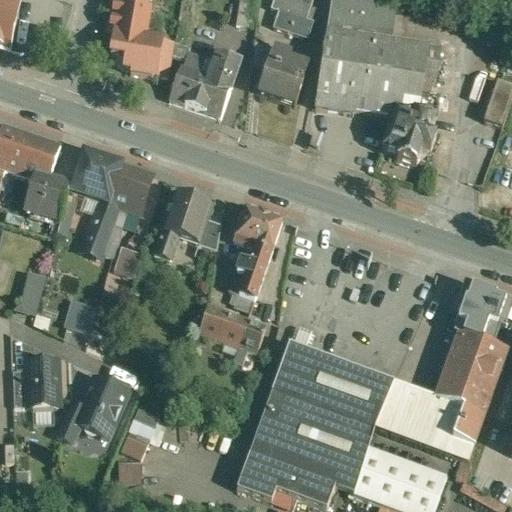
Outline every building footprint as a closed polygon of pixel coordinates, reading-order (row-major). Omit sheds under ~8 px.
[(0,0),(0,49),(9,53),(10,53),(11,52),(16,24),(12,22),(16,3),(5,0),(4,0),(0,0)] [(115,0),(109,36),(113,37),(110,60),(115,60),(114,66),(123,72),(123,73),(131,74),(130,78),(156,82),(157,80),(163,45),(163,44),(145,41),(148,24),(149,24),(155,19),(150,13),(150,12),(151,0),(115,0)] [(254,0),(240,0),(236,28),(251,30),(254,0)] [(314,0),(275,0),(271,13),(279,15),(306,23),(314,0)] [(384,4),(358,0),(332,0),(315,113),(353,118),(353,114),(393,120),(397,108),(435,121),(439,100),(421,97),(423,85),(435,87),(440,56),(428,54),(428,52),(378,45),(384,4)] [(306,23),(279,15),(273,32),(308,43),(313,26),(306,23)] [(175,47),(163,45),(157,80),(169,82),(175,47)] [(274,52),(254,46),(251,70),(266,75),(274,52)] [(189,51),(177,49),(175,59),(186,60),(189,51)] [(291,59),(275,53),(274,52),(266,75),(264,82),(265,82),(260,96),(295,108),(303,85),(302,85),(307,71),(289,65),(291,59)] [(207,62),(188,56),(184,69),(202,75),(207,62)] [(184,69),(181,68),(170,102),(222,120),(233,86),(202,75),(184,69)] [(511,78),(504,76),(500,86),(511,90),(511,78)] [(511,90),(500,86),(497,85),(484,125),(502,131),(511,101),(511,90)] [(435,121),(397,108),(393,120),(381,154),(398,159),(397,164),(416,170),(421,153),(430,156),(435,141),(429,139),(435,121)] [(61,149),(3,129),(0,138),(0,173),(8,176),(33,185),(47,190),(51,179),(61,149)] [(120,169),(85,158),(72,196),(100,205),(107,207),(120,169)] [(154,181),(120,169),(107,207),(120,212),(129,215),(141,219),(154,181)] [(8,176),(0,173),(0,194),(2,195),(8,176)] [(51,179),(47,190),(33,185),(22,214),(60,225),(70,189),(49,185),(51,179)] [(175,198),(162,237),(154,261),(170,266),(178,243),(199,250),(207,225),(212,211),(175,198)] [(100,205),(85,249),(105,256),(117,221),(120,212),(107,207),(100,205)] [(129,215),(120,212),(117,221),(126,224),(129,215)] [(252,262),(244,259),(234,287),(238,288),(232,307),(236,309),(236,310),(251,315),(281,225),(269,221),(269,220),(260,217),(259,217),(248,213),(237,245),(256,253),(254,257),(252,262)] [(141,219),(129,215),(126,224),(123,233),(124,233),(135,236),(141,219)] [(221,230),(207,225),(199,250),(216,256),(221,230)] [(135,236),(124,233),(121,244),(131,247),(133,242),(135,236)] [(142,258),(122,251),(115,274),(135,281),(142,258)] [(0,263),(0,288),(6,290),(10,265),(0,263)] [(44,281),(28,277),(20,313),(35,317),(44,281)] [(511,305),(477,293),(467,323),(488,330),(511,338),(511,305)] [(96,316),(74,310),(68,332),(90,337),(96,316)] [(249,324),(208,310),(200,337),(239,350),(240,350),(249,324)] [(467,323),(466,323),(437,401),(394,387),(376,431),(470,464),(475,450),(508,356),(482,347),(488,330),(467,323)] [(266,329),(249,324),(240,350),(239,350),(234,366),(243,369),(248,354),(257,357),(266,329)] [(314,336),(304,332),(297,335),(292,349),(291,349),(290,350),(291,350),(310,356),(316,340),(314,336)] [(310,356),(291,350),(250,460),(335,491),(354,498),(368,453),(376,431),(394,387),(310,356)] [(58,367),(27,368),(27,375),(28,411),(59,410),(58,367)] [(27,375),(13,376),(14,412),(28,411),(27,375)] [(128,398),(95,383),(91,391),(86,401),(87,402),(82,413),(75,428),(81,431),(108,442),(128,398)] [(71,408),(56,441),(73,448),(81,431),(75,428),(82,413),(71,408)] [(156,449),(162,436),(135,424),(130,437),(148,445),(156,449)] [(511,429),(502,459),(511,461),(511,429)] [(148,445),(130,437),(122,454),(140,462),(148,445)] [(437,511),(448,482),(368,453),(354,498),(353,500),(386,511),(437,511)] [(327,511),(335,491),(250,460),(238,493),(272,506),(276,495),(322,511),(327,511)] [(119,468),(118,488),(141,489),(142,468),(119,468)] [(30,474),(17,474),(17,492),(30,492),(30,474)] [(12,489),(0,487),(0,499),(11,501),(12,489)]
